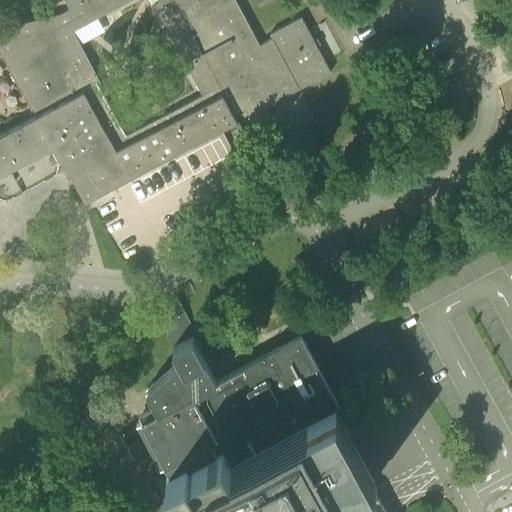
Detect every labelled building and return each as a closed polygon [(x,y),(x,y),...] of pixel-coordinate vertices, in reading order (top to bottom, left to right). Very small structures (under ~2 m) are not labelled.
[(65,0),(69,8),(60,13),(0,27),(0,176),(53,148),(69,178),(71,177),(85,203),(239,120),(235,113),(247,107),(251,114),(300,88),(330,71),(301,15),(270,32),(272,37),(260,42),(236,0),(65,0)] [(318,27),(333,54),(344,48),(328,21),(318,27)] [(237,128),(233,131),(228,133),(232,141),(241,136),(238,131),(237,128)] [(381,309),(372,291),(364,295),(374,312),(381,309)] [(386,511),(372,484),(374,482),(333,406),(339,403),(302,335),(217,381),(206,361),(194,339),(198,337),(188,323),(167,335),(174,349),(180,360),(147,387),(156,404),(139,413),(142,418),(136,421),(144,436),(160,466),(166,463),(170,471),(167,473),(176,491),(164,498),(171,511),(386,511)]
